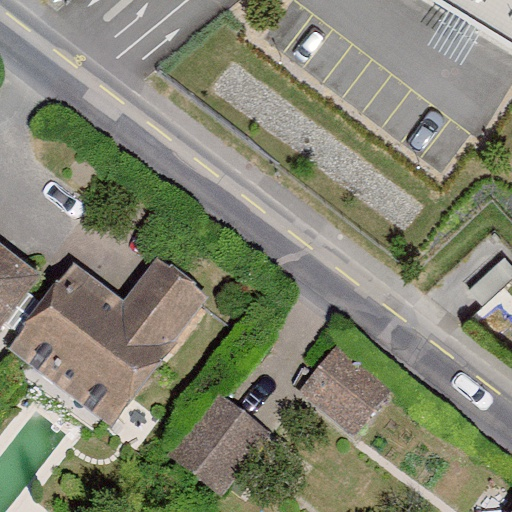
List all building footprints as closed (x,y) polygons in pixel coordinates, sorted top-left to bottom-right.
[(511,0),(481,0),(511,18),(511,0)] [(0,333),(40,283),(0,252),(0,333)] [(213,305),(165,269),(129,316),(74,275),(12,356),(115,433),(213,305)] [(307,397),(357,437),(389,398),(339,358),(307,397)] [(220,396),(174,464),(225,499),(271,431),(220,396)] [(511,511),(511,478),(492,511),(511,511)]
